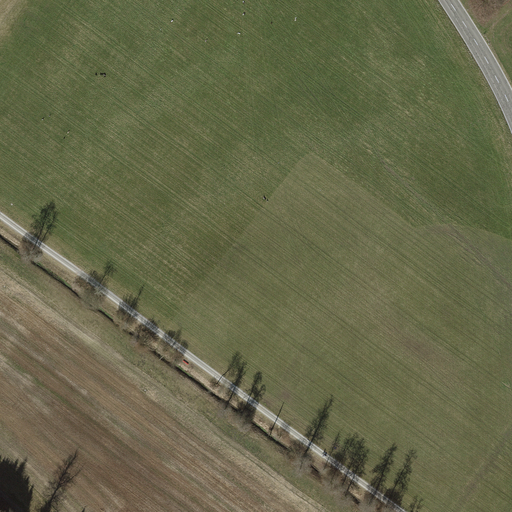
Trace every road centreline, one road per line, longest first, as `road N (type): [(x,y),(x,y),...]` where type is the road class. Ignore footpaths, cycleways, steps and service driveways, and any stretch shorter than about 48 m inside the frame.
road 1 (track): [(0,216),(398,511)]
road 2 (secondary): [(449,0),(511,108)]
